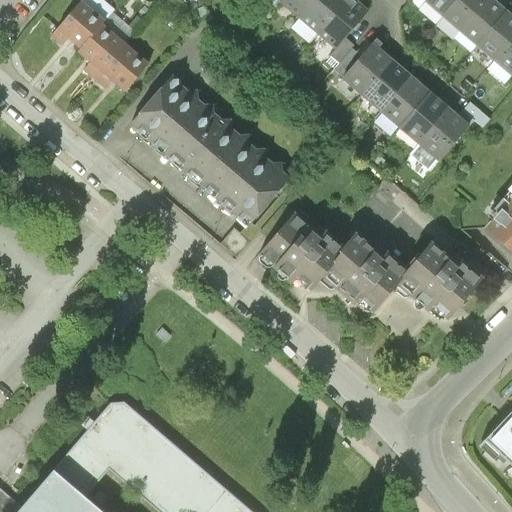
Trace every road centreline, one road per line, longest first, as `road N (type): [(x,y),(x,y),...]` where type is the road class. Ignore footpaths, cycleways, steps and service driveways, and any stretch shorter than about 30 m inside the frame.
road 1 (residential): [(0,76),(404,440)]
road 2 (residential): [(404,440),(511,329)]
